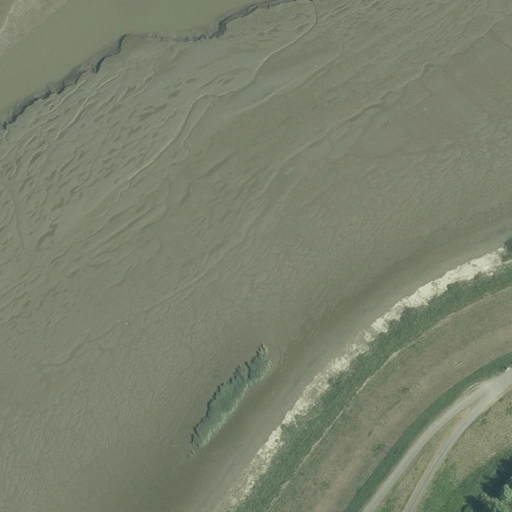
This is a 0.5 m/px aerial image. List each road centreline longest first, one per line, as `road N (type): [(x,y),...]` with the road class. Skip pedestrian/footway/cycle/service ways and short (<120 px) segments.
road 1 (track): [(0,396),(236,255),(348,257),(511,220)]
road 2 (unclassified): [(373,511),(431,438),(503,385)]
road 3 (unclassified): [(410,511),(460,433),(503,385)]
